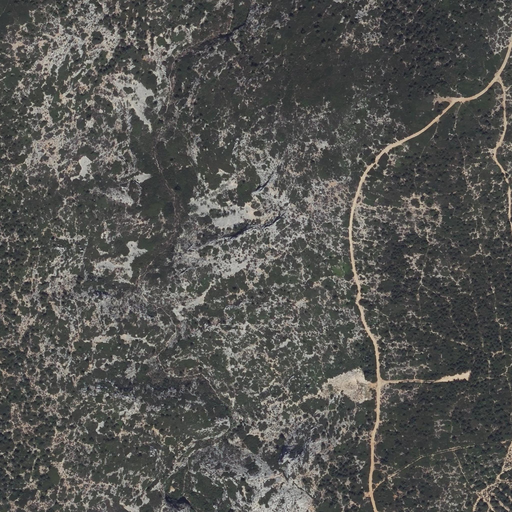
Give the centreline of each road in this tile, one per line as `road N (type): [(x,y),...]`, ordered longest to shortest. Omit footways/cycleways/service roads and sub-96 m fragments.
road 1 (track): [(511,43),(482,93),(452,102),(423,131),(384,151),(359,184),(350,244),(380,380),(371,446),(376,511)]
road 2 (track): [(0,330),(15,511)]
road 3 (track): [(511,228),(495,153),(506,109),(497,78)]
road 4 (track): [(370,492),(421,457),(511,440)]
